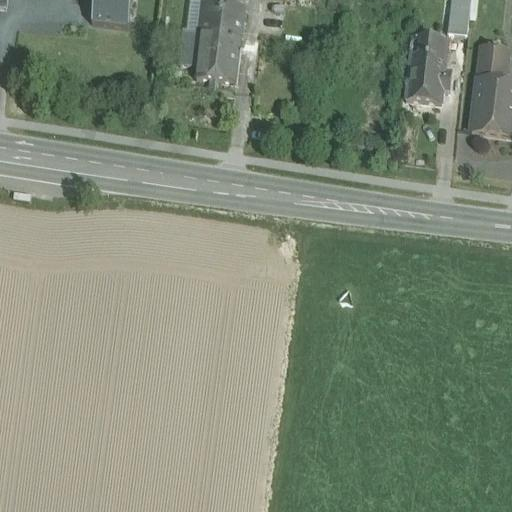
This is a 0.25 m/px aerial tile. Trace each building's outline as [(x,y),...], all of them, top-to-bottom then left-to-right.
[(95,0),(92,28),(129,32),(132,0),(95,0)] [(471,0),(451,0),(451,9),(471,11),(471,0)] [(196,38),(183,37),(180,70),(197,72),(203,24),(243,28),(241,43),(242,43),(246,11),(222,9),(223,5),(203,2),(201,14),(198,38),(196,38)] [(471,11),(451,9),(448,38),(468,40),(471,11)] [(243,28),(203,24),(197,72),(196,83),(236,88),(241,43),(243,28)] [(449,46),(423,43),(422,55),(421,61),(416,61),(411,60),(406,105),(442,109),(443,97),(450,97),(452,77),(445,76),(449,46)] [(509,56),(482,53),(478,84),(505,88),(509,56)] [(478,84),(471,136),(511,141),(511,88),(505,88),(478,84)]
